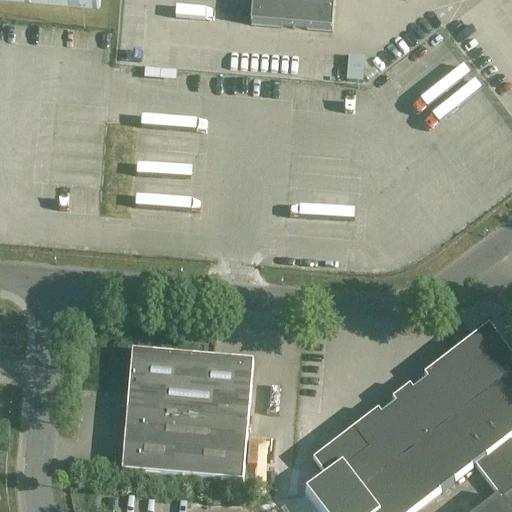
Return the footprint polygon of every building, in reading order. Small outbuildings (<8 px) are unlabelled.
[(0,0),(99,9),(99,0),(0,0)] [(253,0),(251,27),(333,34),(335,0),(253,0)] [(129,35),(129,67),(148,67),(148,35),(129,35)] [(241,62),(240,50),(217,50),(217,63),(241,62)] [(116,95),(116,119),(127,120),(128,95),(116,95)] [(313,464),(325,480),(304,497),(315,511),(418,511),(511,440),(511,358),(511,357),(489,329),(432,374),(313,464)] [(128,394),(121,475),(243,486),(254,365),(214,361),(132,354),(128,394)] [(271,488),(275,439),(250,437),(247,461),(250,461),(248,486),(271,488)] [(499,499),(481,511),(511,511),(511,493),(502,502),(499,499)]
